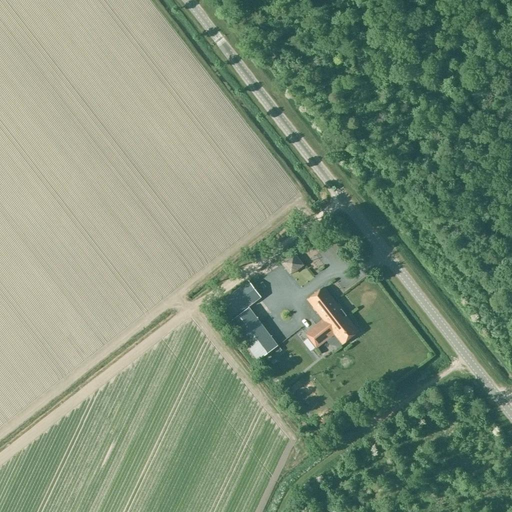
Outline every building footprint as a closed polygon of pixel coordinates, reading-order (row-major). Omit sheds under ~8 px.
[(291,276),(304,265),(294,251),(280,261),(291,276)] [(249,280),(217,304),(229,320),(262,296),(249,280)] [(347,342),(363,329),(350,313),(351,313),(345,306),(345,307),(328,285),(312,297),(327,317),(310,331),(321,345),(339,331),(347,342)] [(249,308),(230,323),(260,361),(279,346),(249,308)] [(288,314),(280,323),(285,328),(294,319),(288,314)] [(71,386),(77,391),(82,386),(77,380),(71,386)]
